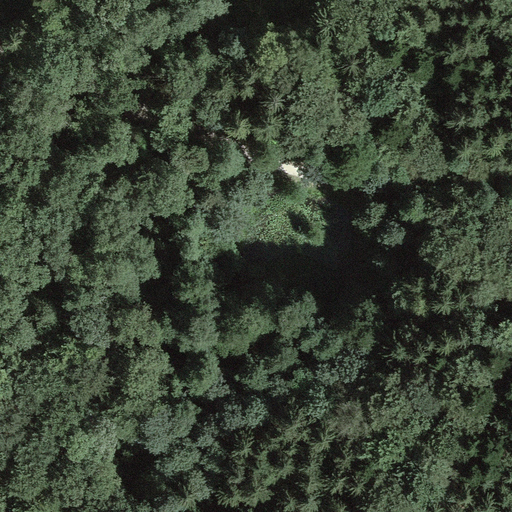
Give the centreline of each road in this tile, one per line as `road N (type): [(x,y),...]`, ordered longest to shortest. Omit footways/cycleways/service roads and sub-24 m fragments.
road 1 (track): [(325,177),(0,54)]
road 2 (track): [(511,173),(325,177)]
